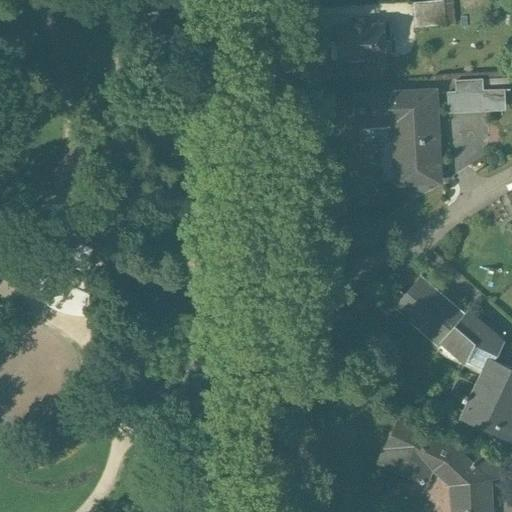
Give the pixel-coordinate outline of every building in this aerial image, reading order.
[(442,0),(412,3),(414,27),(443,24),(442,0)] [(387,58),(385,23),(336,26),(337,41),(331,41),(331,58),(338,58),(338,61),(374,59),(374,67),(385,67),(385,58),(387,58)] [(509,78),(485,78),(485,86),(509,87),(509,78)] [(482,80),(456,82),(456,92),(448,92),(448,110),(483,108),(482,80)] [(434,93),(356,97),(357,123),(395,122),(398,183),(438,181),(434,93)] [(93,247),(76,239),(48,274),(43,272),(29,288),(52,307),(82,314),(87,293),(84,291),(93,247)] [(467,314),(422,275),(406,295),(394,308),(396,309),(398,306),(440,343),(438,346),(439,347),(466,315),(467,314)] [(396,286),(378,307),(379,308),(388,316),(394,308),(406,295),(396,286)] [(511,367),(495,360),(504,342),(472,314),(469,318),(466,315),(440,345),(449,353),(488,371),(481,386),(479,385),(478,386),(474,384),(468,397),(466,396),(464,400),(467,401),(473,404),(466,419),(486,429),(489,422),(511,433),(511,367)] [(473,466),(456,450),(397,422),(378,462),(401,473),(409,458),(437,472),(454,485),(454,511),(490,511),(489,481),(475,468),(478,465),(475,463),(473,466)]
